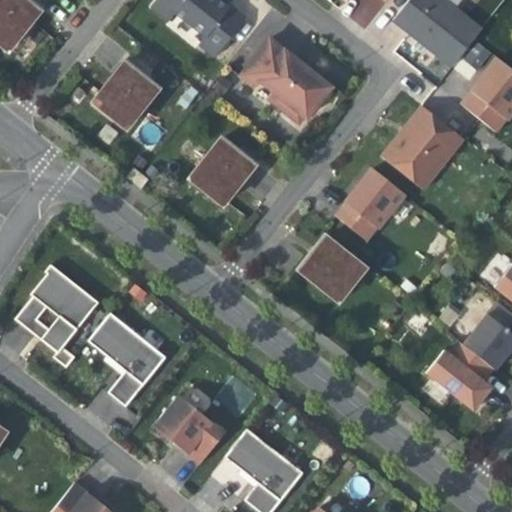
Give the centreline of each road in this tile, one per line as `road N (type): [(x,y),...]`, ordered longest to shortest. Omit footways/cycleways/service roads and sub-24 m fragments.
road 1 (residential): [(291,0),(370,62),(376,83),(209,294)]
road 2 (residential): [(459,491),(209,294)]
road 3 (residential): [(182,511),(0,365)]
road 4 (residential): [(209,294),(76,186)]
road 5 (residential): [(5,131),(108,0)]
